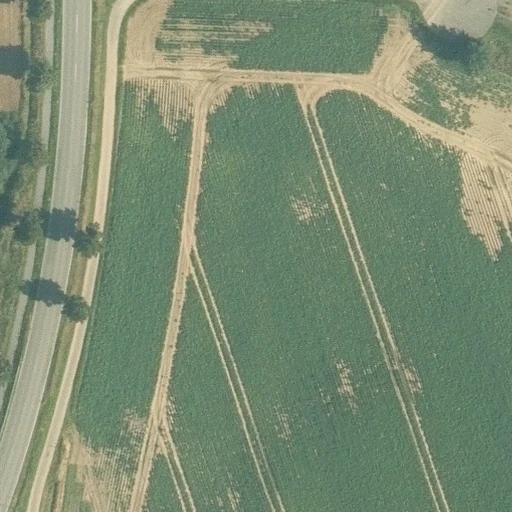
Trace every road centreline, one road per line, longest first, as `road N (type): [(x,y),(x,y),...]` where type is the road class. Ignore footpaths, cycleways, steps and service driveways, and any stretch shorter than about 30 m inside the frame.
road 1 (track): [(34,511),(87,292),(114,21),(125,0)]
road 2 (secondary): [(75,0),(68,168),(48,310),(0,488)]
